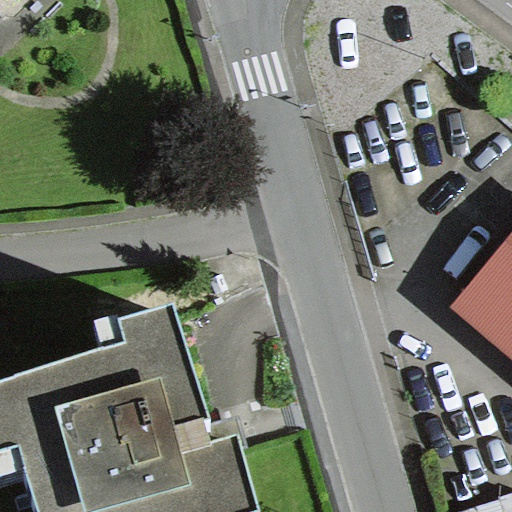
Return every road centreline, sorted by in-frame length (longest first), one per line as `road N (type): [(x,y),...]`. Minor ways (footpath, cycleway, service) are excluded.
road 1 (residential): [(389,511),(295,208)]
road 2 (residential): [(295,208),(0,244)]
road 3 (residential): [(295,208),(245,0)]
